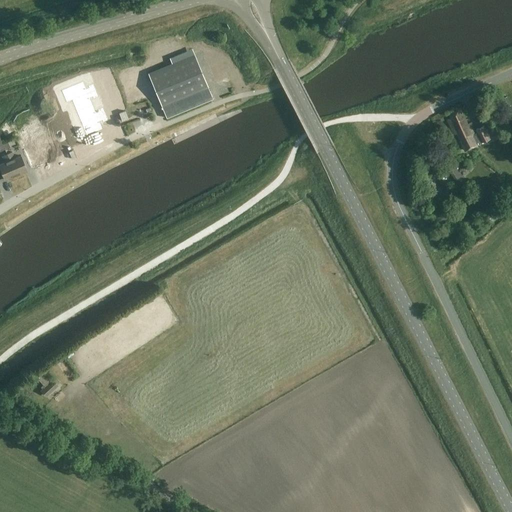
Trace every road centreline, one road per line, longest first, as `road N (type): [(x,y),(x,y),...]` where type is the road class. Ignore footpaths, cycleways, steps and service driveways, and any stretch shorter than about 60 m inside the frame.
road 1 (tertiary): [(511,511),(251,0)]
road 2 (unclassified): [(511,438),(396,202),(391,172),(414,121),(511,74)]
road 3 (residential): [(0,401),(195,511)]
road 4 (tertiary): [(0,60),(195,0)]
road 5 (residential): [(0,209),(161,125)]
